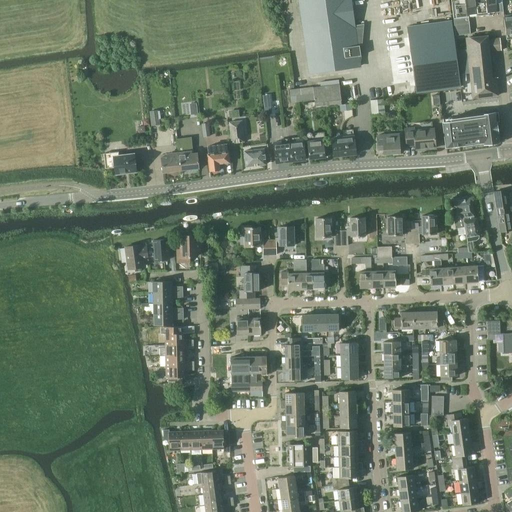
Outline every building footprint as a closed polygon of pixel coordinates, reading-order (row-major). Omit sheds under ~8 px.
[(360,56),(361,56),(360,46),(362,45),(364,24),(355,25),(351,0),(298,0),(309,74),(361,66),(360,56)] [(469,15),(477,14),(476,2),(475,0),(464,0),(465,4),(454,5),(456,18),(453,18),(454,29),(470,28),(469,15)] [(503,3),(497,4),(496,0),(485,0),(486,1),(476,2),(477,14),(477,16),(490,15),(489,13),(497,12),(497,13),(504,12),(503,3)] [(455,36),(471,34),(470,28),(454,29),(455,36)] [(453,31),(408,37),(417,93),(462,86),(453,31)] [(492,78),(489,52),(501,50),(500,38),(488,39),(488,36),(466,38),(467,50),(460,51),(462,74),(470,73),(472,98),(498,96),(496,78),(492,78)] [(325,107),(340,105),(342,105),(340,85),(313,88),(313,87),(289,89),(291,103),(314,100),(315,108),(325,107)] [(372,116),(385,115),(384,99),(370,100),(372,116)] [(229,109),(230,116),(240,115),(239,108),(229,109)] [(159,124),(157,110),(150,111),(152,124),(159,124)] [(446,147),(452,146),(452,145),(458,144),(459,146),(465,145),(465,143),(472,142),(479,142),(479,143),(484,142),(484,144),(488,144),(488,142),(494,142),(495,143),(499,142),(495,112),(484,114),(484,117),(443,122),(444,132),(446,147)] [(231,144),(245,142),(242,120),(229,122),(231,144)] [(203,137),(210,136),(209,123),(202,124),(203,137)] [(435,147),(433,128),(414,130),(414,128),(404,129),(406,146),(415,145),(415,149),(428,148),(429,149),(433,149),(433,148),(435,147)] [(331,138),(333,157),(357,154),(354,131),(344,132),(344,137),(331,138)] [(400,153),(399,134),(376,136),(378,150),(383,150),(383,154),(400,153)] [(177,139),(179,152),(181,171),(200,169),(198,153),(192,153),(192,151),(191,138),(177,139)] [(298,140),(298,142),(290,143),(291,153),(292,153),(293,161),(306,159),(303,139),(298,140)] [(307,142),(309,159),(324,157),(325,157),(324,147),(323,140),(320,140),(307,142)] [(276,163),(293,161),(292,153),(291,153),(290,143),(281,144),(281,142),(274,143),(276,163)] [(208,154),(207,154),(210,172),(220,171),(219,164),(230,163),(229,152),(227,152),(226,145),(208,147),(208,154)] [(244,151),(246,167),(266,165),(266,163),(271,162),(270,151),(264,152),(264,149),(244,151)] [(163,173),(181,171),(179,152),(166,154),(167,156),(161,157),(163,173)] [(115,173),(137,171),(135,155),(114,157),(115,173)] [(506,190),(495,192),(500,232),(511,231),(510,215),(511,214),(511,210),(511,207),(509,207),(506,190)] [(468,247),(468,248),(468,253),(472,253),(475,252),(473,241),(476,241),(477,240),(478,239),(479,238),(479,237),(479,235),(481,235),(478,216),(474,217),(471,197),(462,199),(466,218),(463,219),(466,233),(467,238),(468,247)] [(459,235),(466,233),(463,219),(466,218),(462,199),(451,201),(456,228),(458,228),(459,235)] [(418,229),(412,229),(412,244),(419,243),(419,234),(421,234),(436,234),(436,215),(421,215),(421,227),(418,227),(418,229)] [(406,235),(406,244),(412,244),(412,229),(406,230),(406,228),(402,228),(402,216),(387,216),(388,235),(403,235),(406,235)] [(347,231),(341,231),(341,246),(348,246),(347,236),(365,236),(365,217),(350,218),(350,229),(347,229),(347,231)] [(335,236),(335,246),(341,246),(341,231),(334,231),(334,229),(331,229),(331,218),(316,218),(317,237),(331,237),(335,236)] [(263,247),(263,255),(270,255),(269,240),(263,240),(263,238),(261,238),(260,227),(248,227),(248,226),(241,226),(241,235),(244,235),(244,247),(263,247)] [(276,240),(269,240),(270,255),(276,255),(276,245),(294,245),(294,226),(278,227),(279,238),(275,238),(276,240)] [(177,262),(183,262),(183,257),(195,257),(195,253),(201,252),(200,235),(180,236),(181,249),(177,249),(177,262)] [(167,244),(174,244),(173,239),(167,239),(153,240),(155,260),(169,259),(167,244)] [(142,260),(148,259),(146,245),(140,246),(139,245),(125,247),(128,269),(143,267),(142,260)] [(377,247),(378,257),(383,257),(391,257),(391,247),(377,247)] [(434,260),(434,269),(429,269),(429,276),(430,285),(442,284),(441,268),(441,260),(440,255),(421,256),(421,261),(434,260)] [(392,265),(407,265),(407,257),(392,257),(392,263),(392,265)] [(359,271),(360,288),(372,287),(372,271),(371,263),(371,258),(351,258),(351,264),(365,264),(365,271),(359,271)] [(288,285),(288,290),(300,290),(300,259),(293,259),(293,273),(288,274),(288,272),(281,272),(282,285),(288,285)] [(306,259),(300,259),(300,290),(312,289),(312,273),(306,273),(306,259)] [(311,259),(312,273),(312,289),(324,289),(324,264),(320,264),(319,259),(317,259),(311,259)] [(209,263),(209,272),(218,271),(218,263),(209,263)] [(241,266),(241,276),(244,276),(245,291),(240,291),(240,298),(254,298),(254,291),(260,291),(259,273),(255,273),(255,266),(241,266)] [(477,266),(465,267),(466,283),(478,282),(477,266)] [(453,267),(441,268),(442,284),(454,283),(453,267)] [(466,283),(465,267),(453,267),(454,283),(466,283)] [(384,271),(372,271),(372,287),(384,287),(384,271)] [(396,287),(395,271),(384,271),(384,287),(396,287)] [(153,281),(153,293),(183,292),(183,286),(172,287),(171,281),(153,281)] [(183,292),(153,293),(153,303),(172,303),(172,298),(183,297),(183,292)] [(236,309),(247,309),(247,299),(236,299),(236,309)] [(260,299),(247,299),(247,309),(260,309),(260,299)] [(172,308),(172,303),(153,303),(153,314),(183,314),(183,308),(172,308)] [(437,314),(437,311),(425,312),(425,328),(437,328),(444,328),(443,314),(437,314)] [(394,318),(394,329),(413,328),(413,312),(401,312),(401,318),(394,318)] [(425,312),(413,312),(413,328),(425,328),(425,312)] [(172,319),(183,319),(183,314),(153,314),(154,325),(173,325),(172,319)] [(326,314),(314,315),(314,331),(326,331),(326,314)] [(338,314),(326,314),(326,331),(338,330),(338,314)] [(302,331),(307,331),(314,331),(314,315),(302,315),(302,331)] [(236,318),(237,334),(248,334),(247,318),(236,318)] [(260,318),(247,318),(248,334),(261,334),(260,318)] [(487,320),(488,326),(488,339),(493,339),(493,342),(503,342),(504,353),(511,352),(511,333),(500,334),(500,320),(487,320)] [(160,334),(165,334),(165,345),(194,344),(193,340),(183,340),(183,333),(181,334),(181,326),(167,327),(160,327),(160,334)] [(286,354),(302,354),(301,344),(301,337),(290,337),(290,344),(285,344),(285,348),(286,354)] [(439,340),(439,352),(457,352),(456,339),(439,340)] [(400,341),(383,342),(383,354),(401,353),(400,341)] [(340,343),(340,355),(358,354),(357,343),(340,343)] [(194,349),(194,344),(165,345),(165,347),(160,347),(160,356),(166,355),(166,356),(184,355),(184,349),(194,349)] [(436,364),(440,364),(457,363),(457,352),(439,352),(439,358),(436,358),(436,364)] [(401,359),(401,353),(383,354),(384,366),(405,365),(405,359),(401,359)] [(286,354),(286,366),(307,366),(307,362),(302,362),(302,354),(286,354)] [(358,366),(358,354),(340,355),(341,367),(358,366)] [(184,362),(184,355),(166,356),(166,366),(194,366),(194,361),(184,362)] [(266,356),(261,356),(249,357),(251,391),(251,396),(261,396),(261,391),(262,391),(262,381),(257,381),(256,373),(262,373),(263,374),(267,374),(266,356)] [(232,392),(251,391),(249,357),(238,357),(238,374),(243,374),(244,381),(232,382),(232,392)] [(457,375),(457,363),(440,364),(440,380),(453,380),(452,376),(457,375)] [(408,371),(408,365),(405,365),(384,366),(384,378),(401,377),(401,371),(408,371)] [(184,371),(194,370),(194,366),(166,366),(166,377),(168,377),(168,385),(182,384),(182,377),(184,377),(184,371)] [(307,366),(286,366),(286,372),(283,372),(283,381),(303,380),(307,380),(307,374),(307,366)] [(341,379),(358,378),(358,366),(341,367),(341,379)] [(409,389),(392,390),(392,402),(409,402),(409,389)] [(356,391),(339,391),(340,404),(356,403),(356,391)] [(285,400),(281,400),(281,404),(304,403),(304,392),(285,393),(285,400)] [(392,402),(393,414),(410,414),(409,402),(392,402)] [(281,408),(286,408),(286,415),(305,414),(304,403),(281,404),(281,408)] [(340,404),(340,416),(357,415),(356,403),(340,404)] [(446,415),(448,425),(451,424),(452,432),(469,430),(467,418),(460,419),(459,413),(446,415)] [(281,422),(282,425),(305,425),(305,414),(286,415),(286,422),(281,422)] [(393,426),(410,426),(410,414),(393,414),(393,426)] [(340,428),(357,427),(357,415),(340,416),(340,428)] [(287,436),(305,436),(305,425),(282,425),(282,430),(287,430),(287,436)] [(168,438),(169,450),(180,449),(179,431),(169,432),(169,430),(163,430),(164,438),(168,438)] [(337,445),(338,445),(362,445),(361,441),(357,441),(357,434),(357,430),(338,431),(338,436),(337,436),(337,440),(337,445)] [(471,442),(469,430),(452,432),(454,444),(471,442)] [(190,431),(179,431),(180,449),(191,449),(190,431)] [(201,449),(201,431),(190,431),(191,449),(201,449)] [(212,431),(201,431),(201,449),(212,449),(212,431)] [(223,433),(223,431),(212,431),(212,449),(224,448),(224,452),(230,452),(229,433),(223,433)] [(410,432),(394,433),(395,445),(411,444),(410,432)] [(455,456),(451,457),(452,463),(466,461),(465,455),(472,454),(471,442),(454,444),(455,456)] [(288,445),(289,456),(307,455),(307,444),(288,445)] [(412,456),(411,444),(395,445),(395,457),(412,456)] [(362,449),(362,445),(338,445),(339,456),(358,456),(357,449),(362,449)] [(293,467),(293,466),(308,466),(307,455),(289,456),(289,467),(293,467)] [(362,462),(358,463),(358,456),(339,456),(339,467),(362,466),(362,462)] [(396,470),(413,468),(412,456),(395,457),(396,470)] [(467,467),(466,461),(452,463),(453,469),(457,469),(459,480),(475,478),(475,477),(477,477),(477,471),(475,472),(474,466),(467,467)] [(362,470),(362,466),(339,467),(333,467),(333,478),(332,478),(332,485),(348,482),(348,477),(358,477),(358,470),(362,470)] [(436,479),(434,472),(434,469),(428,470),(428,473),(430,481),(436,479)] [(220,481),(218,470),(201,473),(197,473),(198,484),(202,483),(220,481)] [(283,477),(278,478),(280,489),(296,486),(295,480),(303,479),(302,474),(294,476),(283,477)] [(414,474),(397,477),(399,489),(415,486),(414,474)] [(460,492),(477,490),(475,478),(459,480),(460,492)] [(202,483),(204,494),(221,492),(220,481),(202,483)] [(333,490),(337,489),(339,500),(362,497),(362,493),(357,494),(356,487),(349,488),(348,482),(332,485),(333,490)] [(297,493),(296,486),(280,489),(281,499),(305,496),(304,492),(297,493)] [(399,489),(400,501),(417,498),(415,486),(399,489)] [(479,502),(477,490),(460,492),(462,505),(479,502)] [(204,494),(205,505),(222,503),(221,492),(204,494)] [(298,501),(306,500),(305,496),(281,499),(283,510),(299,508),(298,501)] [(363,500),(362,497),(339,500),(340,511),(344,510),(350,510),(350,511),(364,511),(364,507),(359,507),(358,501),(363,500)] [(401,511),(407,511),(419,510),(417,498),(400,501),(401,511)] [(205,505),(205,511),(223,511),(222,503),(205,505)]
